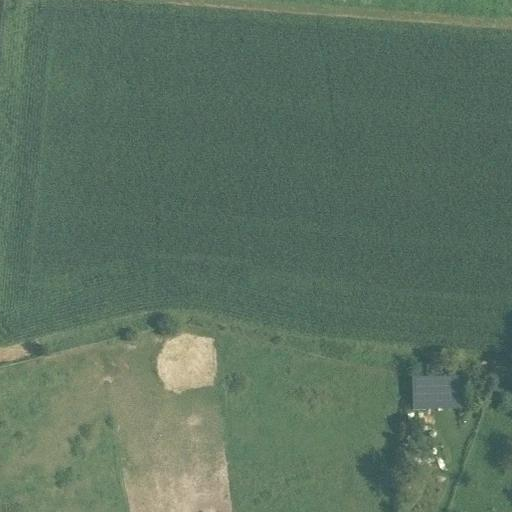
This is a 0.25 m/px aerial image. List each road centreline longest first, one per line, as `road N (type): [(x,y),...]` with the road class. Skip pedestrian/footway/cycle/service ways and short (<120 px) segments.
road 1 (track): [(511,387),(430,389),(173,340),(0,384)]
road 2 (track): [(0,18),(511,48)]
